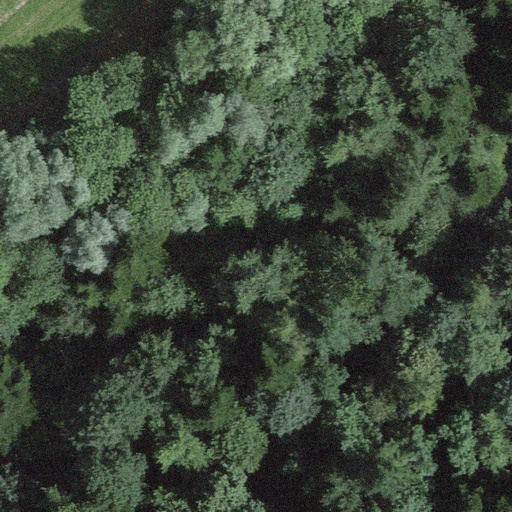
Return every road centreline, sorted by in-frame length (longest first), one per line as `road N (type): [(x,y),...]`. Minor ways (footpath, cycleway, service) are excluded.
road 1 (track): [(511,193),(402,293),(205,511)]
road 2 (track): [(0,137),(155,0)]
